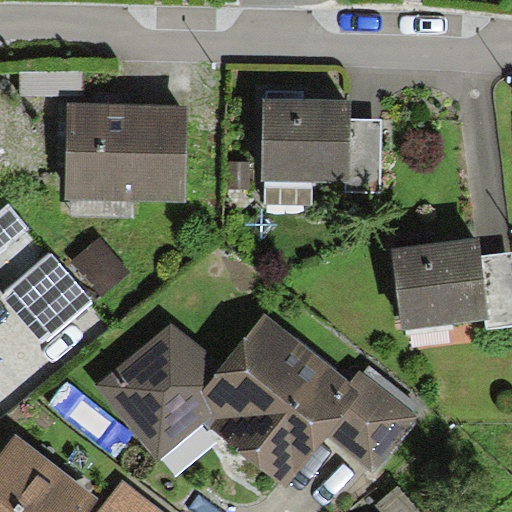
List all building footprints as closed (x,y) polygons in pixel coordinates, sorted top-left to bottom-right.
[(225,95),(197,95),(197,167),(225,167),(225,95)] [(347,108),(269,105),(267,174),(341,177),(340,189),(377,190),(379,134),(346,133),(347,108)] [(68,112),(66,201),(179,204),(181,115),(68,112)] [(0,252),(28,229),(8,206),(0,212),(0,252)] [(101,238),(73,261),(101,295),(129,272),(101,238)] [(479,239),(395,249),(405,327),(488,317),(489,326),(511,322),(511,251),(481,256),(479,239)] [(93,303),(52,255),(2,297),(43,345),(93,303)] [(350,383),(264,313),(224,364),(205,392),(213,412),(204,420),(288,485),(325,436),(361,392),(350,383)] [(224,364),(174,326),(101,387),(161,456),(204,420),(213,412),(205,392),(224,364)] [(361,369),(350,383),(361,392),(325,436),(373,474),(420,416),(361,369)] [(87,511),(96,501),(16,439),(0,459),(0,511),(87,511)] [(160,511),(123,482),(99,511),(160,511)] [(423,511),(400,484),(375,505),(380,511),(423,511)]
